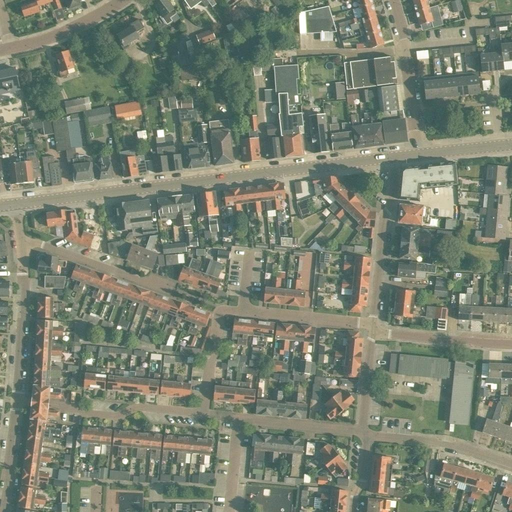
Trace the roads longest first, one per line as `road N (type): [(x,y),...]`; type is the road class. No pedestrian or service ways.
road 1 (secondary): [(16,205),(396,157)]
road 2 (residential): [(206,413),(141,408),(122,417),(17,398)]
road 3 (residential): [(375,327),(396,157)]
road 4 (residential): [(169,290),(20,244)]
road 5 (residential): [(17,398),(20,244)]
road 6 (residential): [(511,464),(448,443),(365,434)]
road 7 (residential): [(511,340),(375,327)]
road 8 (residential): [(375,327),(243,310)]
road 9 (residential): [(238,421),(365,434)]
road 10 (residential): [(10,48),(55,36),(121,0)]
